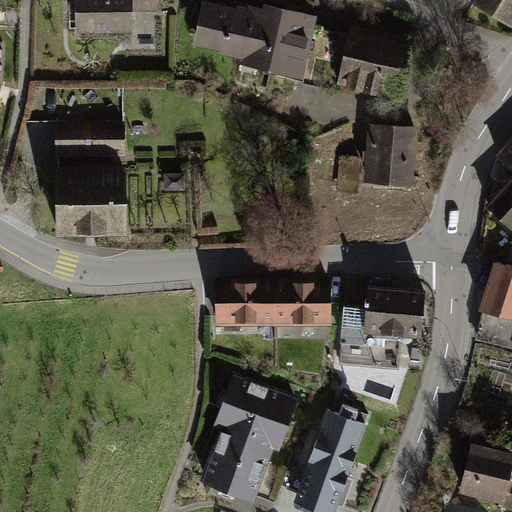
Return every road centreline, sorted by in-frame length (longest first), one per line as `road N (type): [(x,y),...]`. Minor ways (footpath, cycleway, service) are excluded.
road 1 (residential): [(452,261),(312,259),(112,273),(64,266),(0,232)]
road 2 (tertiary): [(394,511),(445,360),(452,261)]
road 3 (tertiary): [(452,261),(460,184),(477,140),(511,90)]
